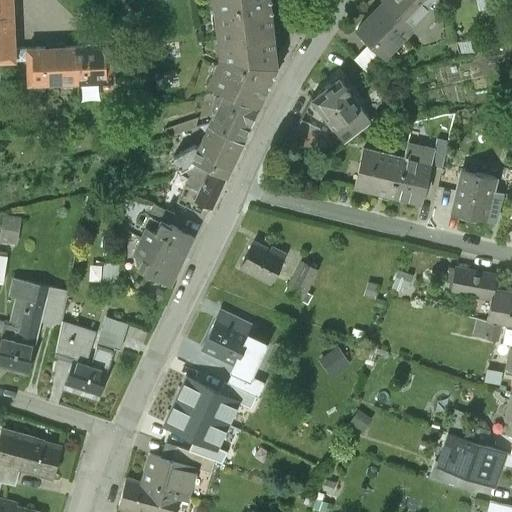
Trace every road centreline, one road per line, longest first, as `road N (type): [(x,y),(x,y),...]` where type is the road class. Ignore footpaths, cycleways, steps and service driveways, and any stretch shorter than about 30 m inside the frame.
road 1 (residential): [(125,442),(243,180)]
road 2 (residential): [(243,180),(511,249)]
road 3 (residential): [(243,180),(302,54),(347,0)]
road 4 (residential): [(125,442),(0,400)]
